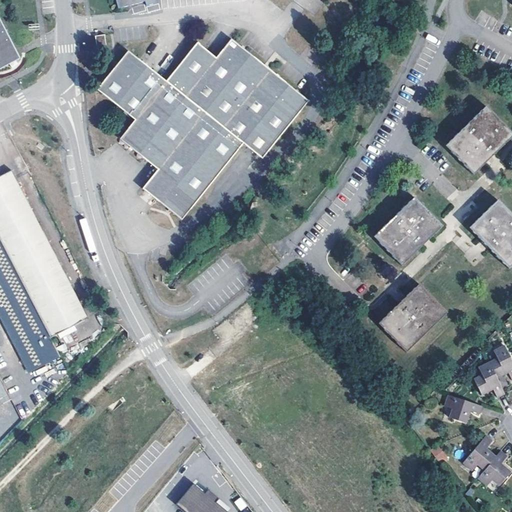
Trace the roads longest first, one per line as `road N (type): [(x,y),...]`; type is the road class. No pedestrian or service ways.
road 1 (unclassified): [(51,83),(74,130),(95,223),(125,300),(201,420)]
road 2 (residential): [(457,21),(398,139),(320,259)]
road 3 (track): [(0,489),(128,360),(151,347)]
